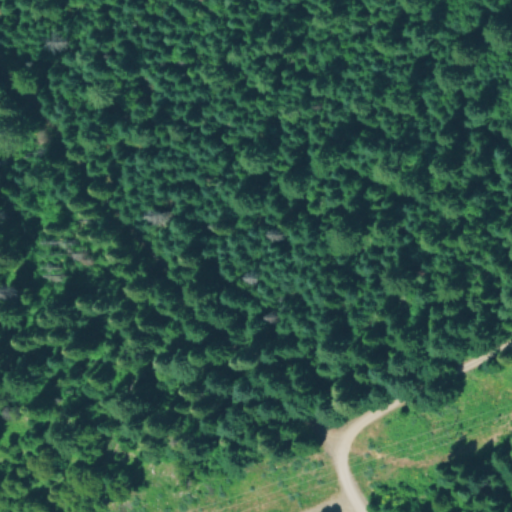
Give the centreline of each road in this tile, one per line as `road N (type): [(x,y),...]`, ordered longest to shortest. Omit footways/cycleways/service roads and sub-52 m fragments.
road 1 (track): [(307,422),(153,267),(0,72)]
road 2 (track): [(511,339),(323,447)]
